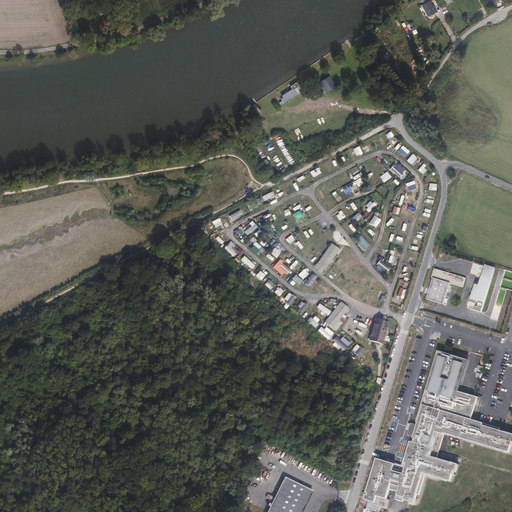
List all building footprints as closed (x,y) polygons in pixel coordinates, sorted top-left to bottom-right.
[(427,16),(436,11),(429,0),(428,0),(421,4),(427,16)] [(413,22),(407,24),(409,31),(415,28),(413,22)] [(402,40),(408,38),(405,31),(400,33),(402,40)] [(336,87),(330,78),(322,83),(327,92),(336,87)] [(303,92),(298,83),(292,86),(293,89),(283,95),(287,102),(303,92)] [(362,147),(365,153),(371,151),(368,145),(362,147)] [(359,146),(353,149),(357,156),(363,154),(359,146)] [(412,154),(407,161),(412,165),(417,158),(412,154)] [(393,165),(390,168),(398,177),(405,171),(399,164),(395,167),(393,165)] [(418,170),(423,174),(427,169),(422,165),(418,170)] [(387,172),(380,177),(384,182),(391,177),(387,172)] [(296,179),(300,184),(307,180),(304,175),(296,179)] [(356,184),(361,182),(362,186),(365,185),(362,178),(355,180),(356,184)] [(389,184),(395,191),(401,185),(395,179),(389,184)] [(286,191),(293,187),(290,182),(284,185),(286,191)] [(338,191),(333,193),(336,202),(341,201),(338,191)] [(354,215),(359,211),(352,202),(347,206),(354,215)] [(368,212),(377,205),(374,202),(366,209),(368,212)] [(394,206),(392,212),(398,215),(400,208),(394,206)] [(402,209),(401,216),(410,218),(411,211),(402,209)] [(236,210),(228,212),(230,219),(235,217),(234,213),(237,212),(236,210)] [(293,213),(296,219),(304,216),(302,210),(293,213)] [(279,211),(271,215),(274,221),(282,218),(279,211)] [(339,221),(345,217),(341,211),(335,215),(339,221)] [(375,212),(368,224),(372,226),(379,214),(375,212)] [(358,213),(351,218),(354,222),(362,217),(358,213)] [(219,218),(213,221),(215,228),(222,225),(219,218)] [(253,229),(261,224),(258,219),(250,223),(253,229)] [(310,231),(313,236),(319,232),(316,227),(310,231)] [(217,233),(212,239),(219,245),(224,240),(217,233)] [(290,244),(295,240),(291,235),(286,239),(290,244)] [(324,235),(318,241),(320,243),(326,237),(324,235)] [(355,240),(364,250),(370,245),(361,235),(355,240)] [(268,248),(273,244),(269,240),(264,244),(268,248)] [(224,248),(233,257),(237,253),(239,255),(243,251),(240,248),(237,251),(233,247),(235,245),(231,241),(224,248)] [(255,242),(251,247),(261,254),(265,249),(255,242)] [(316,267),(324,272),(340,249),(332,244),(316,267)] [(274,247),(270,253),(277,257),(281,251),(274,247)] [(316,252),(313,257),(318,261),(322,255),(316,252)] [(389,255),(387,262),(393,264),(396,258),(389,255)] [(245,256),(241,259),(252,269),(257,264),(253,260),(251,262),(245,256)] [(414,264),(416,258),(409,256),(407,262),(414,264)] [(376,266),(386,273),(390,268),(379,261),(376,266)] [(286,272),(290,275),(295,269),(298,271),(301,267),(294,262),(286,272)] [(469,308),(482,312),(497,270),(486,266),(480,286),(477,285),(472,299),(470,299),(469,302),(471,303),(469,308)] [(451,283),(465,287),(467,278),(436,269),(433,277),(434,278),(428,299),(444,304),(451,283)] [(260,270),(255,276),(261,280),(265,275),(260,270)] [(503,278),(511,280),(511,272),(506,270),(503,278)] [(313,274),(305,283),(309,287),(317,277),(313,274)] [(271,289),(274,284),(268,279),(264,285),(271,289)] [(511,289),(511,281),(502,280),(501,288),(511,289)] [(278,296),(283,292),(279,288),(275,292),(278,296)] [(398,301),(402,302),(406,290),(402,288),(398,301)] [(286,304),(284,306),(288,309),(296,297),(290,292),(283,302),(286,304)] [(301,300),(294,311),(301,315),(308,305),(301,300)] [(342,302),(326,322),(333,328),(349,308),(342,302)] [(317,308),(322,310),(320,314),(327,318),(331,310),(319,304),(317,308)] [(382,344),(389,322),(376,319),(370,341),(382,344)] [(361,328),(358,336),(364,338),(367,330),(361,328)] [(322,329),(320,332),(329,339),(331,336),(322,329)] [(341,351),(344,349),(337,343),(335,345),(341,351)] [(349,353),(356,359),(364,350),(357,344),(349,353)] [(391,489),(399,491),(397,498),(415,504),(425,473),(452,482),(458,464),(437,458),(446,432),(511,453),(511,449),(511,432),(472,420),(479,397),(459,391),(469,360),(441,351),(417,424),(412,423),(408,435),(415,437),(404,469),(377,461),(365,499),(376,502),(378,496),(387,499),(391,489)] [(359,361),(364,366),(373,357),(367,352),(359,361)] [(263,466),(267,452),(259,450),(255,464),(263,466)] [(286,477),(282,484),(310,499),(314,492),(286,477)] [(282,484),(268,511),(270,511),(303,511),(310,499),(282,484)]
